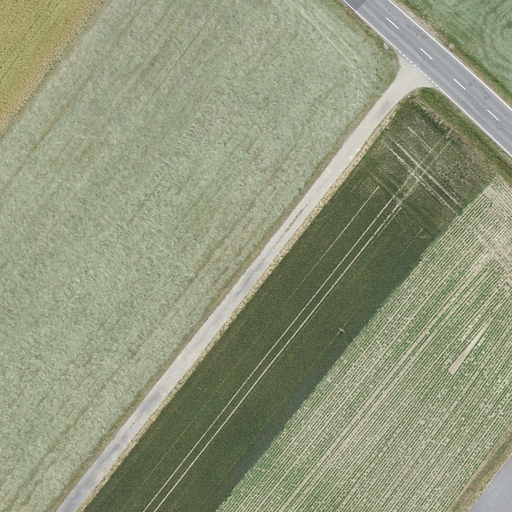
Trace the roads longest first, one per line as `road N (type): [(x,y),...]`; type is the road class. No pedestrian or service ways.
road 1 (track): [(417,51),(63,511)]
road 2 (tertiary): [(360,0),(511,138)]
